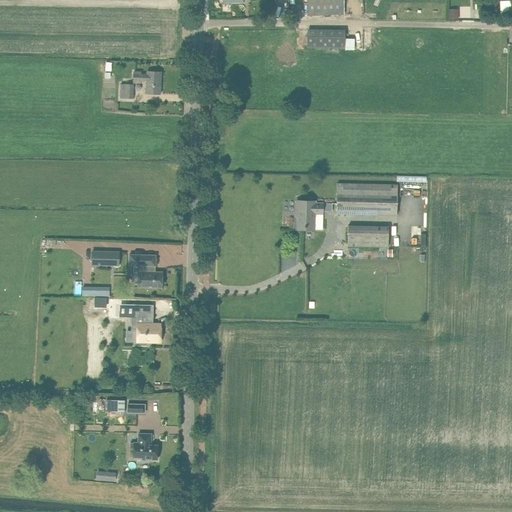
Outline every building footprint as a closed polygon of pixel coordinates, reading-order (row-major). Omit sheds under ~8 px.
[(306,0),(307,15),(344,14),(343,0),(306,0)] [(269,2),(263,10),(269,14),(275,7),(269,2)] [(460,18),(460,8),(449,8),(450,18),(460,18)] [(307,32),(307,48),(345,48),(345,32),(307,32)] [(150,82),(150,94),(160,94),(161,72),(151,72),(151,74),(141,74),(141,73),(134,72),(134,83),(140,84),(140,81),(150,82)] [(134,85),(125,85),(121,85),(121,99),(134,99),(134,85)] [(397,185),(347,184),(337,183),(336,214),(397,215),(397,185)] [(315,203),(315,202),(296,201),(296,212),(297,212),(297,229),(315,229),(315,214),(322,214),(322,203),(315,203)] [(348,225),(348,245),(389,246),(389,225),(348,225)] [(411,226),(411,248),(426,248),(426,226),(411,226)] [(92,252),(92,265),(119,265),(120,253),(92,252)] [(155,255),(145,255),(129,255),(129,265),(141,266),(141,272),(138,272),(137,287),(162,288),(162,272),(153,272),(154,266),(155,266),(155,255)] [(106,297),(94,297),(94,307),(106,307),(106,297)] [(119,304),(119,317),(131,317),(134,317),(134,304),(119,304)] [(153,305),(143,305),(134,304),(134,317),(131,317),(131,331),(137,331),(136,341),(160,342),(161,324),(152,324),(152,318),(153,318),(153,305)] [(111,412),(124,412),(124,400),(111,400),(111,412)] [(144,413),(145,405),(127,404),(127,412),(144,413)] [(151,434),(141,434),(138,434),(138,443),(134,443),(133,458),(148,458),(148,460),(157,460),(157,445),(151,445),(151,434)]
